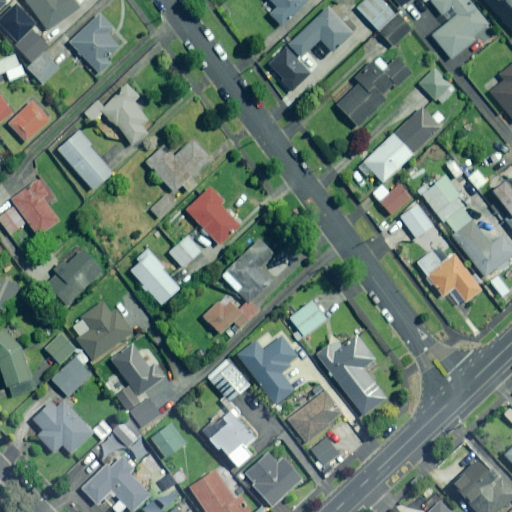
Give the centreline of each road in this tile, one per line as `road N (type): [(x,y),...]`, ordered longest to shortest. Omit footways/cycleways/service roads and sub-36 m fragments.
road 1 (residential): [(460,391),(168,0)]
road 2 (tertiary): [(460,391),(334,511)]
